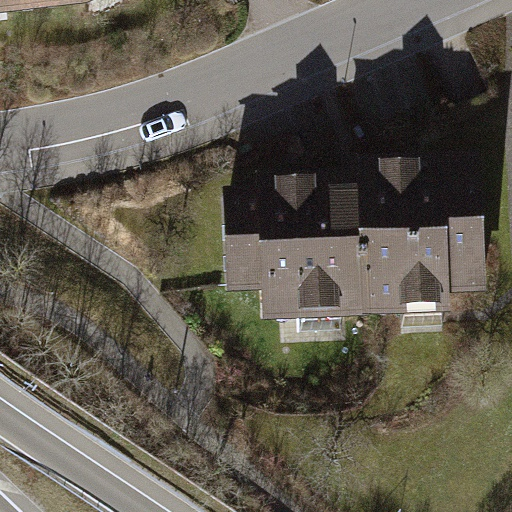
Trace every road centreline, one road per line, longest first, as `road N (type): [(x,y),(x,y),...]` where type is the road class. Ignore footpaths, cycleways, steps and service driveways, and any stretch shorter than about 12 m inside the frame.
road 1 (residential): [(0,140),(88,125),(226,83),(429,0)]
road 2 (trunk): [(143,511),(0,416)]
